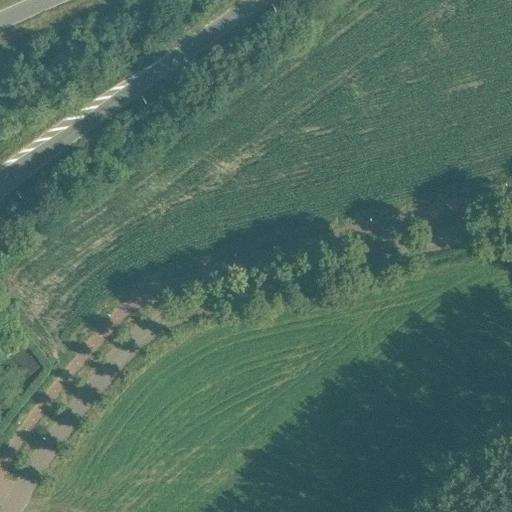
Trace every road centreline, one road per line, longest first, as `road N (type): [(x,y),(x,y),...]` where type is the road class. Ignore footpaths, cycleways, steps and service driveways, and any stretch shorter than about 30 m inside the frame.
road 1 (unclassified): [(11,511),(37,465),(142,344),(202,315),(511,229)]
road 2 (primary): [(0,185),(248,0)]
